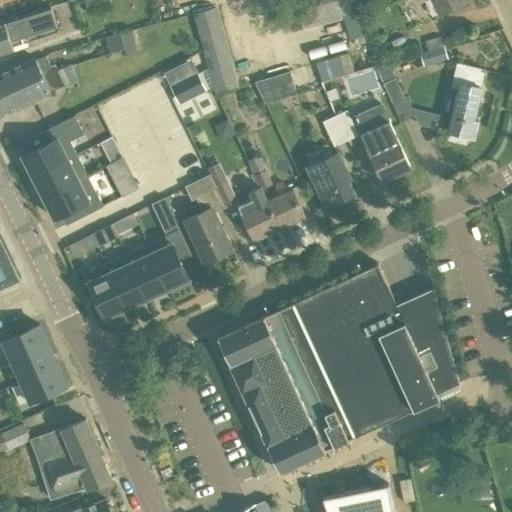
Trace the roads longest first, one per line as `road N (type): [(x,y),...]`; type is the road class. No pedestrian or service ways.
road 1 (residential): [(101,366),(511,172)]
road 2 (tertiary): [(0,188),(80,349),(101,366)]
road 3 (tertiary): [(155,511),(102,392),(101,366)]
